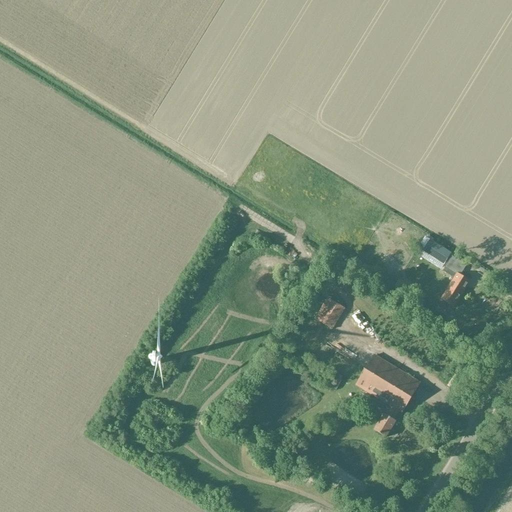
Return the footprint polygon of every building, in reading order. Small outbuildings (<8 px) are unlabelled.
[(469,283),(459,277),(466,266),(452,257),(441,272),(453,280),(440,300),(453,308),(469,283)] [(332,331),(345,310),(327,299),(314,320),(332,331)] [(331,367),(345,343),(330,334),(316,358),(331,367)] [(401,414),(419,384),(374,356),(355,387),(391,408),(386,416),(383,415),(374,432),(385,439),(395,422),(393,421),(398,413),(401,414)] [(453,391),(460,379),(454,375),(447,387),(453,391)]
